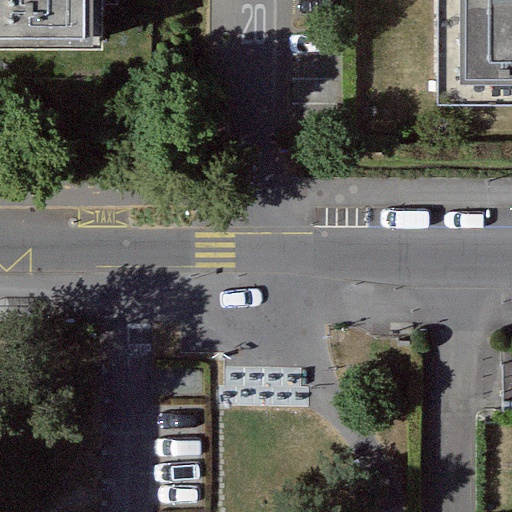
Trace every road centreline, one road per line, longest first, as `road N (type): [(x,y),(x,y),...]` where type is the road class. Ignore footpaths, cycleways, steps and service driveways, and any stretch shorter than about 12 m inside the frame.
road 1 (residential): [(0,243),(257,250)]
road 2 (residential): [(257,250),(511,253)]
road 3 (residential): [(257,250),(260,0)]
